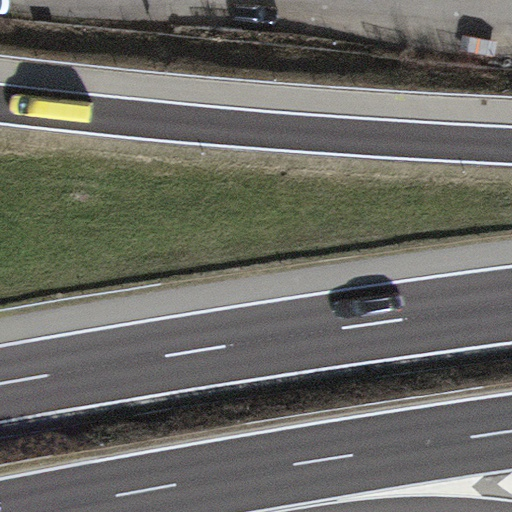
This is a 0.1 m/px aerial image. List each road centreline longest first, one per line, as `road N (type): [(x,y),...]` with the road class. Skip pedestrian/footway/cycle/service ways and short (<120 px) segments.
road 1 (motorway): [(511,303),(0,384)]
road 2 (motorway): [(511,142),(0,102)]
road 3 (motorway): [(37,511),(511,435)]
